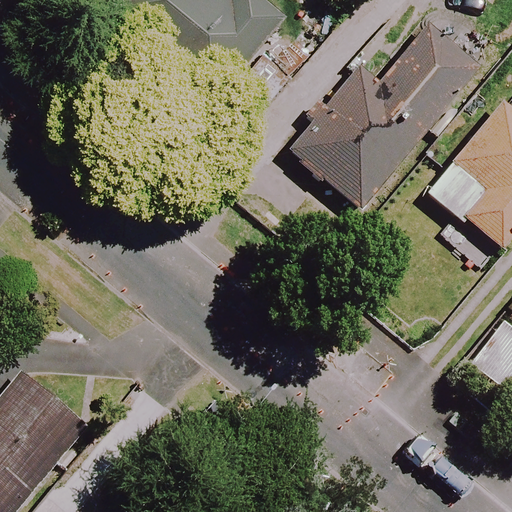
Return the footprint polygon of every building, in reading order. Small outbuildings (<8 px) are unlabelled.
[(171,37),(231,83),(272,29),(233,0),(218,0),(217,1),(215,0),(109,0),(97,17),(153,61),(171,37)] [(468,76),(427,43),(380,101),(349,76),(282,159),(355,218),(468,76)] [(511,234),(511,124),(493,109),(416,201),(489,262),(511,234)] [(511,392),(511,334),(500,324),(466,363),(508,398),(511,392)] [(0,511),(14,511),(77,437),(13,384),(0,399),(0,511)]
